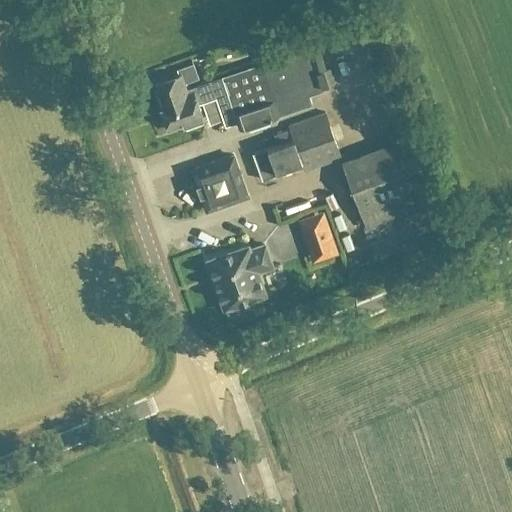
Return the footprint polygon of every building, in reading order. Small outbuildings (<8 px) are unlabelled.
[(290,27),(299,53),(221,79),(236,123),(224,128),(224,129),(241,123),(243,128),(272,119),(310,106),(307,96),(321,92),(307,50),(306,50),(298,25),(290,27)] [(151,86),(158,105),(185,96),(182,88),(184,87),(183,84),(196,79),(192,66),(176,72),(178,77),(151,86)] [(185,96),(158,105),(157,106),(166,132),(182,126),(183,130),(199,125),(198,121),(199,120),(194,106),(214,99),(224,128),(236,123),(221,79),(186,91),(184,87),(182,88),(185,96)] [(281,144),(252,154),(261,181),(301,167),(303,173),(339,161),(323,115),(287,127),(288,132),(278,135),(281,144)] [(424,146),(346,174),(366,230),(444,203),(424,146)] [(194,169),(191,173),(203,208),(208,210),(246,197),(232,156),(194,169)] [(327,228),(302,236),(309,255),(334,247),(327,228)] [(247,247),(205,262),(223,312),(227,310),(229,316),(244,310),(242,305),(265,297),(257,274),(271,269),(263,246),(249,251),(247,247)]
